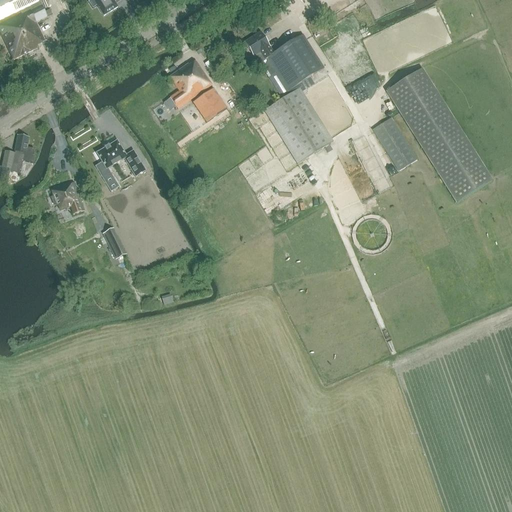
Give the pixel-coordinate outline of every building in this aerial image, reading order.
[(36,24),(48,18),(40,2),(39,3),(37,0),(0,0),(0,33),(14,60),(38,49),(37,46),(45,42),(36,24)] [(117,0),(91,0),(88,2),(93,9),(97,6),(104,16),(117,8),(114,2),(117,0)] [(339,19),(347,35),(357,30),(349,14),(339,19)] [(314,39),(325,55),(335,48),(328,37),(336,32),(333,27),(314,39)] [(261,33),(245,43),(245,44),(249,50),(254,58),(257,62),(261,63),(267,59),(276,74),(271,78),(269,79),(282,101),(299,89),(301,88),(299,85),(324,69),(303,36),(274,54),(261,33)] [(189,65),(188,65),(169,78),(179,92),(171,98),(179,109),(211,86),(206,79),(207,78),(196,62),(189,66),(189,65)] [(492,182),(422,70),(386,92),(456,204),(492,182)] [(370,87),(377,83),(375,78),(368,82),(370,87)] [(355,88),(348,90),(350,96),(357,93),(355,88)] [(282,101),(264,112),(298,166),(333,143),(299,89),(282,101)] [(206,124),(216,117),(202,97),(192,104),(206,124)] [(417,160),(391,119),(373,131),(398,172),(417,160)] [(246,156),(254,151),(243,134),(236,138),(246,156)] [(0,166),(0,186),(7,188),(18,180),(22,162),(32,164),(34,155),(32,154),(33,149),(27,148),(29,138),(17,135),(13,154),(5,152),(2,167),(0,166)] [(105,149),(96,154),(102,163),(95,167),(107,187),(115,182),(108,170),(124,160),(132,173),(134,171),(137,176),(145,172),(133,151),(126,156),(117,142),(109,147),(108,146),(104,149),(105,149)] [(73,183),(50,191),(55,206),(57,205),(59,211),(69,207),(72,215),(83,211),(73,183)] [(304,201),(314,192),(311,188),(301,197),(304,201)] [(297,195),(271,208),(278,222),(303,209),(297,195)] [(174,225),(161,231),(169,248),(182,242),(174,225)] [(109,232),(105,234),(110,244),(108,245),(116,260),(118,259),(122,257),(126,255),(118,239),(113,230),(109,232)]
